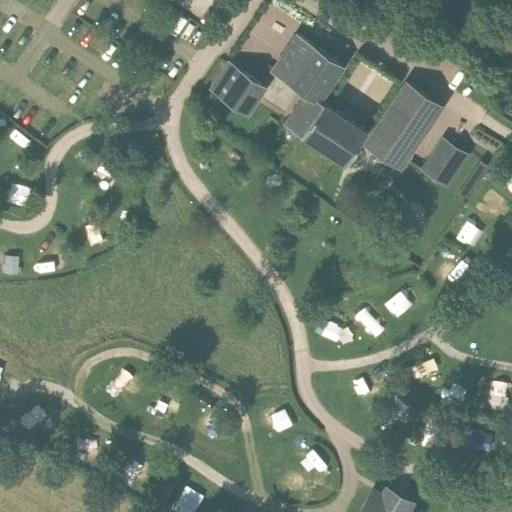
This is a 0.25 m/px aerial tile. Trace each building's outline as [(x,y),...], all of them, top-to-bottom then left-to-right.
[(320,98),(343,64),(297,33),(273,69),(305,90),(286,121),(347,161),(367,130),(320,98)] [(261,83),(229,62),(212,88),(248,111),(251,106),(247,104),(261,83)] [(407,81),(372,135),(365,145),(395,164),(401,154),(411,139),(437,101),(407,81)] [(420,169),(445,186),(468,152),(442,135),(420,169)] [(481,157),(460,188),(467,192),(488,162),(481,157)] [(131,379),(125,395),(135,398),(141,382),(131,379)] [(164,413),(180,420),(186,407),(170,399),(164,413)] [(200,433),(219,441),(227,420),(209,413),(200,433)] [(373,491),(360,511),(409,511),(383,496),(373,491)]
